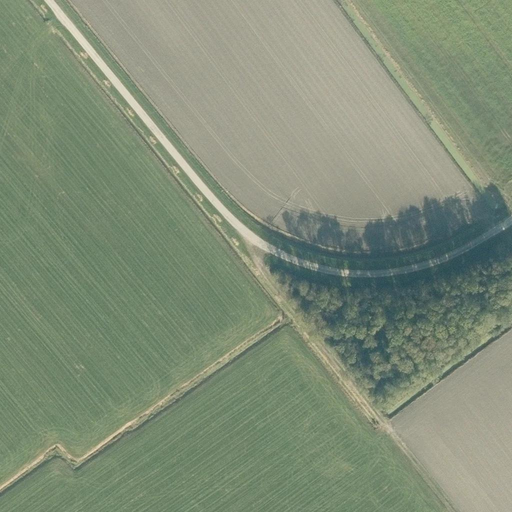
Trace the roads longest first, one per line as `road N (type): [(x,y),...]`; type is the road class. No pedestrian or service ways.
road 1 (unclassified): [(48,0),(177,156),(238,223),(270,245),(342,269),(400,269),(454,254),(511,219)]
road 2 (track): [(245,228),(252,259),(453,511)]
